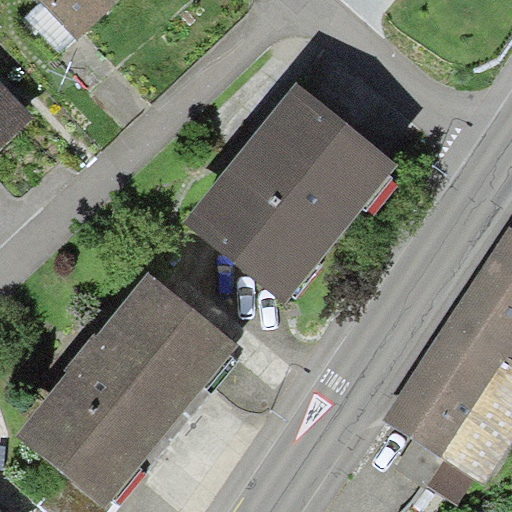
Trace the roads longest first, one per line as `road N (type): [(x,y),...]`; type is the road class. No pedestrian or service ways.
road 1 (tertiary): [(496,156),(262,511)]
road 2 (residential): [(291,0),(0,280)]
road 3 (residential): [(496,156),(308,0)]
